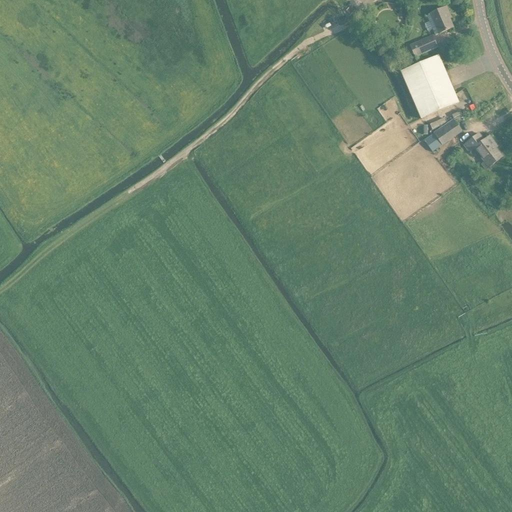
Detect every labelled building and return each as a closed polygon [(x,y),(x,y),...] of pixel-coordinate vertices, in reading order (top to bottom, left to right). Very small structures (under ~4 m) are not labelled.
[(430,14),(438,34),(453,28),(447,15),(449,14),(446,7),(430,14)] [(414,57),(437,47),(432,35),(409,45),(414,57)] [(458,103),(445,71),(438,56),(400,72),(420,119),(458,103)] [(460,103),(471,98),(466,87),(455,92),(460,103)] [(431,127),(446,122),(444,117),(429,122),(431,127)] [(461,132),(460,131),(453,120),(423,140),(432,153),(461,132)] [(478,134),(465,144),(463,145),(469,153),(474,149),(484,162),(481,165),(486,170),(502,157),(495,148),(497,147),(489,136),(484,141),(478,134)]
